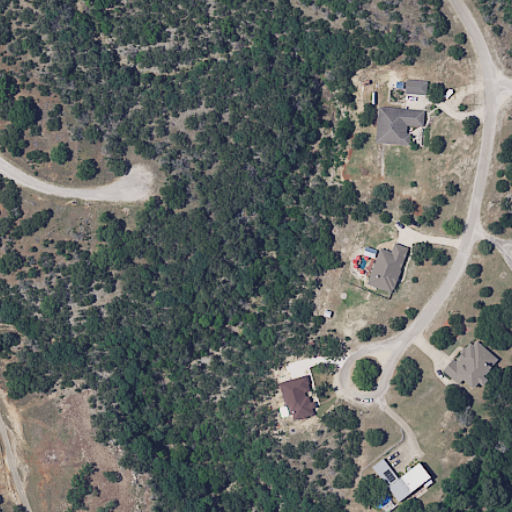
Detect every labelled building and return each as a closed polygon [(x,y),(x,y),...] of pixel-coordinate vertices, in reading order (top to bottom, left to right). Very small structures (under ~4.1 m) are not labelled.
[(412,81),(411,99),(433,100),(434,82),(412,81)] [(386,111),(383,147),(418,150),(419,138),(412,138),(413,130),(428,131),(429,115),(386,111)] [(402,247),(398,256),(385,252),(372,290),(400,300),(417,253),(402,247)] [(459,364),(444,381),(474,406),(480,398),(489,405),(496,397),(491,393),(511,369),(485,347),(480,353),(477,350),(462,367),(459,364)] [(375,476),(397,511),(419,511),(440,499),(427,479),(406,491),(390,466),(375,476)]
